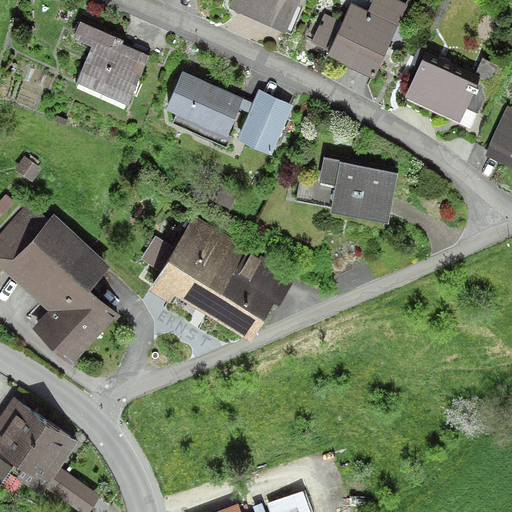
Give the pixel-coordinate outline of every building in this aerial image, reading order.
[(234,0),(285,23),(295,0),(234,0)] [(327,50),(345,58),(373,71),(403,5),(392,0),(371,0),(366,12),(348,4),(327,50)] [(511,10),(511,0),(484,0),(511,12),(511,10)] [(147,54),(148,50),(146,50),(145,53),(130,47),(132,43),(130,43),(126,54),(116,50),(123,35),(80,16),(78,21),(97,29),(75,79),(125,102),(147,54)] [(472,75),(425,53),(407,92),(456,115),(468,87),(483,94),(496,65),(480,57),(472,75)] [(238,99),(239,98),(180,72),(165,104),(224,130),(238,99)] [(271,151),(290,107),(261,94),(242,138),(271,151)] [(511,116),(507,115),(493,146),(511,155),(511,116)] [(332,202),(331,205),(384,215),(388,196),(393,166),(341,156),(335,184),(298,177),(295,195),(332,202)] [(215,194),(235,203),(242,190),(222,180),(215,194)] [(155,275),(156,275),(156,274),(250,332),(284,277),(191,218),(179,236),(170,231),(162,243),(153,238),(137,263),(155,275)] [(9,261),(20,271),(28,278),(32,273),(62,300),(35,328),(73,362),(75,360),(71,356),(109,315),(113,318),(115,316),(81,285),(100,264),(68,234),(45,221),(9,261)] [(321,243),(322,246),(332,269),(350,261),(339,235),(321,243)] [(0,447),(15,458),(42,419),(17,401),(0,426),(0,447)] [(15,458),(46,480),(56,466),(50,462),(68,437),(42,419),(15,458)]
